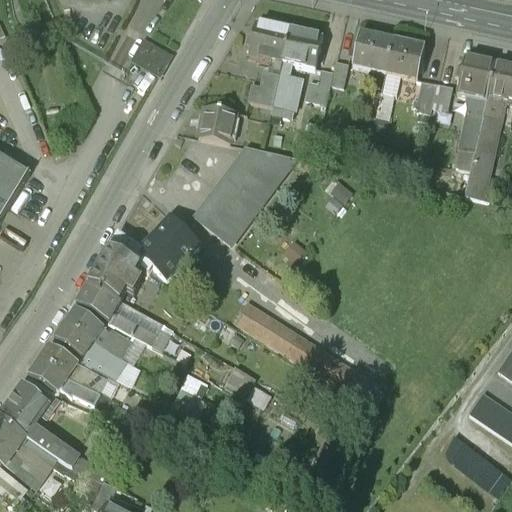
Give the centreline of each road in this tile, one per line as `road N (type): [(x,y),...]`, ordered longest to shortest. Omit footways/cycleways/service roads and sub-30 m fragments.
road 1 (residential): [(233,0),(83,251),(0,366)]
road 2 (secondary): [(387,0),(511,18)]
